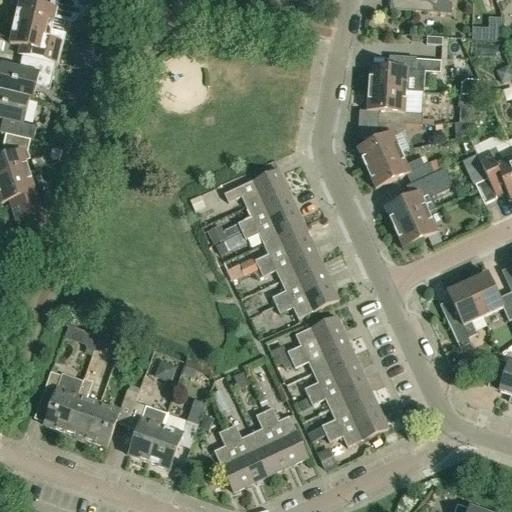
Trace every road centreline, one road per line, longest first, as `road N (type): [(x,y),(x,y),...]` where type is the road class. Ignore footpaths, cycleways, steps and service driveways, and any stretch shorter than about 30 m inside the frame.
road 1 (residential): [(385,290),(322,143),(352,0)]
road 2 (residential): [(455,430),(432,452),(308,511)]
road 3 (residential): [(156,511),(0,453)]
road 4 (residential): [(455,430),(385,290)]
road 5 (residential): [(385,290),(511,230)]
